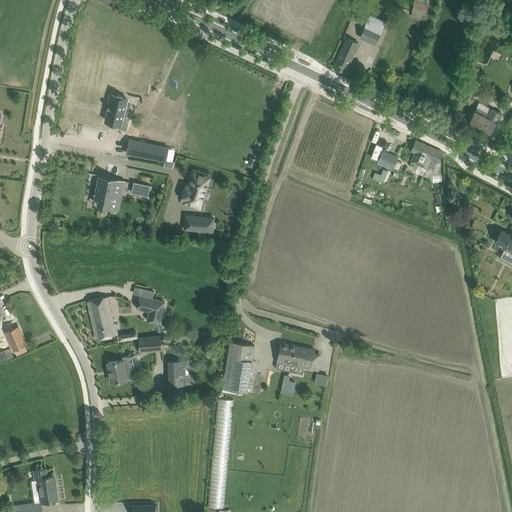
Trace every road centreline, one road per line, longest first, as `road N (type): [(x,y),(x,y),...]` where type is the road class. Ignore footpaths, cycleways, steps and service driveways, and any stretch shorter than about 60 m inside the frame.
road 1 (unclassified): [(97,511),(89,371),(29,247)]
road 2 (unclassified): [(233,335),(239,259),(299,71)]
road 3 (unclassified): [(29,247),(76,0)]
road 4 (tertiary): [(511,177),(299,71)]
road 5 (tertiary): [(299,71),(157,0)]
